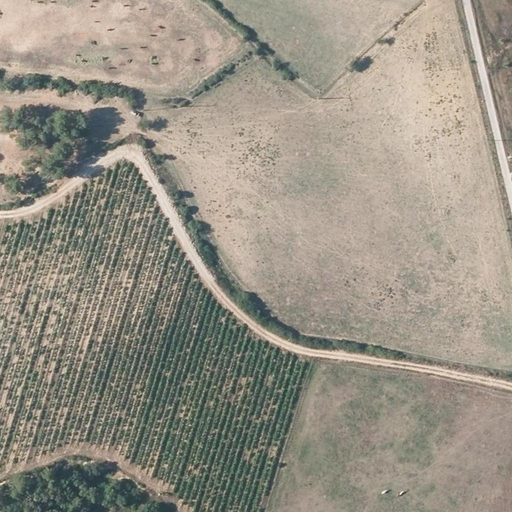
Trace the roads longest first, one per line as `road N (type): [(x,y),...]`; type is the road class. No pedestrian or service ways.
road 1 (track): [(511,381),(304,348),(280,335),(204,274),(151,185),(116,158),(75,171),(31,208),(0,214)]
road 2 (unclassified): [(511,200),(465,0)]
